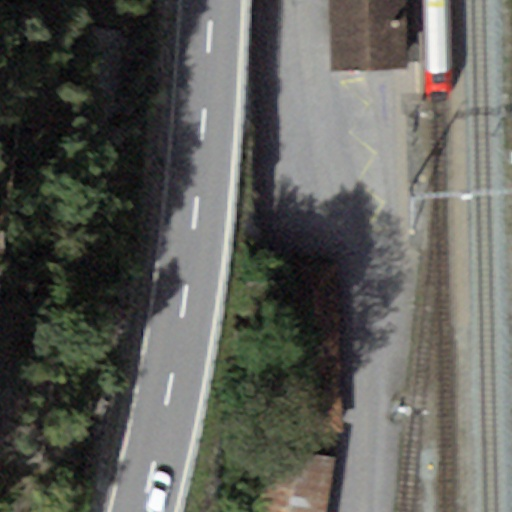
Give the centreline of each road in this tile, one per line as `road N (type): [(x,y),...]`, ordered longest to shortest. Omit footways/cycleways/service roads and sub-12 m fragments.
road 1 (primary): [(210,0),(185,293),(143,511)]
road 2 (residential): [(361,511),(367,354),(313,13)]
